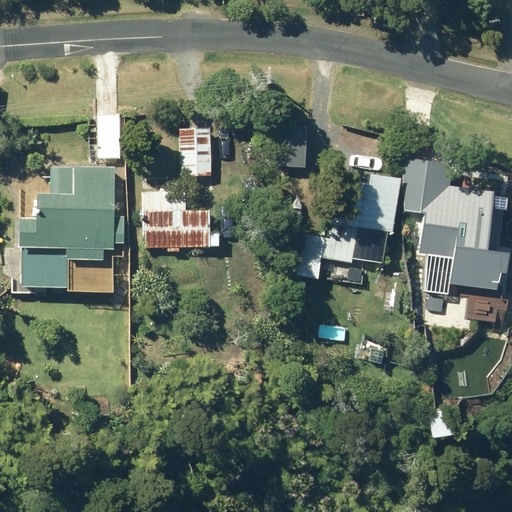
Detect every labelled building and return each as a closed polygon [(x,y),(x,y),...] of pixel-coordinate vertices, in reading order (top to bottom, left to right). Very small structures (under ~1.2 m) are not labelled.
[(91,115),(92,157),(119,156),(118,114),(91,115)] [(176,128),(178,176),(207,175),(205,127),(176,128)] [(444,284),(486,288),(488,271),(497,272),(504,196),(484,194),(484,191),(443,185),(445,162),(396,156),(399,211),(416,214),(412,253),(446,258),(444,284)] [(15,288),(59,288),(60,259),(95,259),(95,250),(105,249),(105,244),(116,244),(116,218),(105,218),(105,169),(50,168),(49,195),(28,195),(27,218),(11,218),(11,248),(16,248),(15,288)] [(281,201),(301,201),(302,168),(282,168),(281,201)] [(322,259),(348,263),(353,227),(387,232),(394,179),(362,174),(361,183),(345,181),(338,225),(327,224),(322,259)] [(137,191),(138,249),(205,247),(205,246),(215,246),(214,234),(205,235),(204,211),(180,211),(179,190),(174,191),(174,195),(164,195),(163,177),(137,178),(138,191),(137,191)] [(291,274),(313,279),(320,237),(298,233),(291,274)] [(136,310),(110,310),(110,332),(136,333),(136,310)] [(508,311),(490,310),(489,339),(506,340),(508,311)] [(367,348),(366,364),(383,364),(384,337),(361,336),(361,348),(367,348)] [(423,408),(424,437),(440,437),(440,409),(423,408)]
